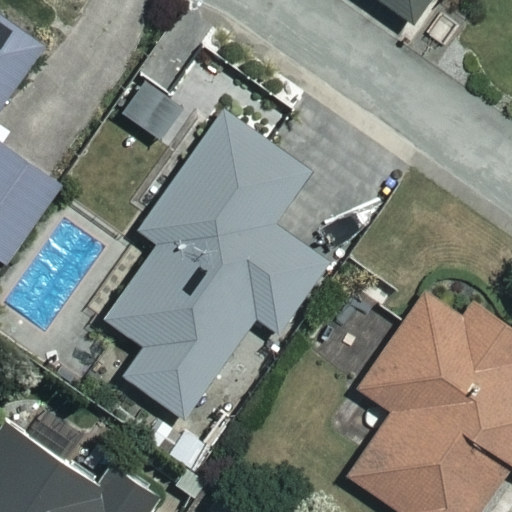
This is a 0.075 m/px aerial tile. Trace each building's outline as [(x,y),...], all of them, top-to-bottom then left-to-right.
[(435,0),(387,0),(420,23),(435,0)] [(0,263),(7,268),(65,187),(0,141),(0,140),(8,130),(0,125),(0,107),(44,45),(0,14),(0,263)] [(314,171),(223,107),(136,229),(155,242),(101,318),(141,346),(120,376),(183,420),(255,320),(278,336),(331,262),(276,224),(314,171)] [(462,317),(424,290),(355,389),(389,412),(344,476),(395,511),(480,511),(511,467),(511,328),(472,301),(462,317)] [(28,437),(4,420),(0,426),(0,511),(150,511),(161,497),(111,463),(97,483),(61,459),(79,433),(46,411),(28,437)]
